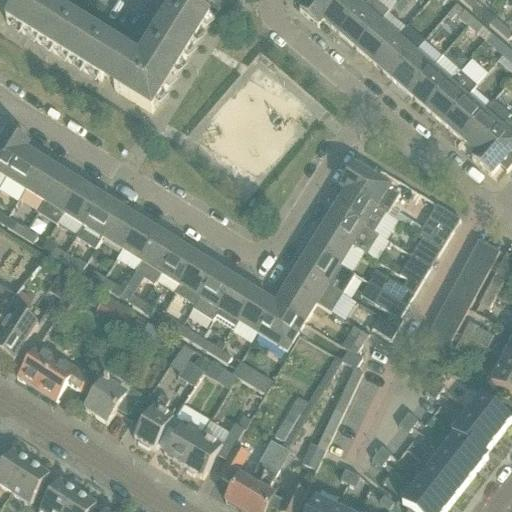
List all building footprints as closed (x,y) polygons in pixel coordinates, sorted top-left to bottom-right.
[(22,0),(7,26),(16,32),(52,54),(152,116),(211,23),(179,3),(141,63),(136,60),(135,62),(35,0),(22,0)] [(200,0),(217,14),(229,0),(200,0)] [(322,23),(342,0),(311,0),(300,14),(319,30),(324,24),(322,23)] [(340,38),(362,12),(347,0),(342,0),(322,23),(324,24),(340,38)] [(433,0),(443,8),(448,2),(446,0),(433,0)] [(477,7),(469,0),(466,0),(462,5),(472,14),(477,7)] [(357,53),(379,27),(378,27),(389,15),(373,1),(363,13),(362,12),(340,38),(357,53)] [(458,22),(468,30),(473,23),(464,15),(458,22)] [(505,30),(495,22),(489,29),(499,37),(505,30)] [(477,38),(483,31),(473,23),(468,30),(477,38)] [(374,68),(397,42),(379,27),(357,53),(374,68)] [(511,40),(511,36),(505,30),(499,37),(508,45),(511,40)] [(491,38),(485,45),(502,60),(508,53),(491,38)] [(397,42),(374,68),(392,83),(414,57),(397,42)] [(511,67),(511,56),(508,53),(502,60),(511,68),(511,67)] [(409,98),(431,72),(414,57),(392,83),(409,98)] [(431,72),(409,98),(426,113),(460,74),(442,59),(431,72)] [(444,128),(473,93),(477,88),(460,74),(426,113),(444,128)] [(491,108),(473,93),(444,128),(461,143),(491,108)] [(510,119),(494,105),(491,108),(461,143),(477,157),(478,158),(508,123),(507,123),(510,119)] [(477,157),(472,163),(479,169),(491,179),(500,169),(507,175),(511,169),(511,127),(508,123),(478,158),(477,157)] [(29,147),(22,142),(8,134),(0,147),(0,178),(6,182),(24,153),(25,154),(29,147)] [(26,194),(43,165),(25,154),(24,153),(6,182),(26,194)] [(45,206),(63,177),(43,165),(26,194),(45,206)] [(400,198),(389,191),(371,180),(353,170),(345,183),(340,191),(347,195),(348,194),(387,218),(400,198)] [(63,220),(82,189),(63,177),(45,206),(38,217),(58,229),(64,220),(63,220)] [(84,230),(102,201),(82,189),(63,220),(64,220),(65,218),(84,230)] [(348,194),(347,195),(336,214),(374,237),(387,218),(348,194)] [(84,230),(77,241),(96,253),(103,242),(121,214),(102,201),(84,230)] [(429,223),(419,238),(424,241),(431,245),(443,253),(460,224),(437,210),(429,223)] [(123,254),(140,226),(121,214),(103,242),(123,254)] [(374,237),(336,214),(324,233),(352,251),(353,250),(367,258),(378,240),(374,238),(374,237)] [(12,225),(7,232),(23,242),(27,235),(12,225)] [(142,266),(160,238),(140,226),(123,254),(142,266)] [(352,251),(324,233),(312,252),(342,271),(342,270),(341,270),(352,251)] [(38,241),(27,235),(23,242),(33,249),(38,241)] [(157,286),(179,250),(160,238),(135,277),(155,290),(157,286)] [(431,272),(443,253),(431,245),(424,241),(412,261),(414,262),(431,272)] [(479,245),(473,256),(494,267),(500,256),(479,245)] [(176,298),(199,262),(179,250),(157,286),(176,298)] [(61,266),(66,259),(55,252),(51,260),(61,266)] [(342,271),(312,252),(300,272),(328,289),(329,289),(343,297),(355,278),(342,270),(342,271)] [(494,267),(473,256),(467,267),(488,278),(494,267)] [(499,272),(509,277),(511,270),(511,261),(506,258),(499,272)] [(72,273),(77,265),(66,259),(61,266),(72,273)] [(419,292),(431,272),(414,262),(412,261),(400,280),(407,284),(419,292)] [(196,310),(218,274),(199,262),(176,298),(196,310)] [(488,278),(467,267),(461,277),(482,289),(488,278)] [(343,297),(329,289),(328,289),(300,272),(288,291),(316,309),(330,317),(334,311),(343,297)] [(48,296),(61,304),(75,282),(62,274),(48,296)] [(220,315),(237,286),(218,274),(196,310),(193,314),(212,325),(213,323),(219,314),(220,315)] [(100,290),(105,283),(94,276),(90,284),(100,290)] [(482,289),(461,277),(455,288),(476,300),(482,289)] [(494,281),(487,295),(496,300),(503,286),(494,281)] [(116,289),(105,283),(100,290),(111,297),(116,289)] [(407,312),(419,292),(407,284),(403,292),(389,283),(382,296),(407,312)] [(239,327),(257,298),(237,286),(220,315),(219,314),(213,323),(234,335),(239,327)] [(476,300),(455,288),(449,299),(470,311),(476,300)] [(0,323),(16,300),(0,289),(0,323)] [(316,309),(288,291),(276,310),(279,312),(304,328),(316,309)] [(20,295),(10,310),(18,316),(22,318),(32,303),(20,295)] [(489,313),(496,300),(487,295),(480,308),(489,313)] [(400,323),(407,312),(382,296),(374,308),(391,318),(387,325),(399,333),(403,326),(400,323)] [(274,313),(276,310),(257,298),(239,327),(258,339),(274,313)] [(470,311),(449,299),(443,310),(465,322),(470,311)] [(140,315),(144,307),(133,300),(129,308),(140,315)] [(96,317),(124,334),(134,318),(107,301),(96,317)] [(155,314),(151,311),(144,307),(140,315),(150,321),(155,314)] [(304,328),(279,312),(276,310),(274,313),(258,339),(287,356),(304,328)] [(465,322),(443,310),(437,321),(459,332),(465,322)] [(0,356),(14,366),(37,328),(22,318),(18,316),(0,344),(0,356)] [(399,333),(387,325),(380,321),(372,335),(390,347),(399,333)] [(459,332),(437,321),(432,332),(453,343),(459,332)] [(139,342),(147,329),(135,322),(128,335),(139,342)] [(178,338),(183,331),(172,324),(167,332),(178,338)] [(493,341),(478,333),(479,332),(469,327),(463,339),(472,345),(487,353),(493,341)] [(163,338),(147,329),(139,342),(137,346),(153,356),(163,338)] [(183,331),(178,338),(189,345),(193,338),(183,331)] [(453,343),(432,332),(426,343),(447,354),(453,343)] [(511,367),(511,338),(505,334),(492,357),(503,363),(511,367)] [(464,359),(472,345),(463,339),(455,354),(464,359)] [(447,354),(426,343),(420,354),(441,365),(447,354)] [(355,344),(349,355),(356,360),(363,349),(355,344)] [(211,348),(206,356),(217,362),(221,355),(211,348)] [(37,395),(58,362),(38,350),(28,365),(18,381),(17,382),(37,395)] [(170,370),(180,377),(188,365),(194,356),(184,350),(170,370)] [(232,362),(221,355),(217,362),(228,369),(232,362)] [(361,363),(356,360),(349,355),(342,365),(343,366),(356,374),(362,364),(361,363)] [(199,359),(193,369),(204,376),(210,367),(199,359)] [(65,366),(58,362),(37,395),(57,407),(67,390),(83,401),(94,384),(65,366)] [(291,451),(343,366),(342,365),(337,362),(285,447),(291,451)] [(511,398),(511,367),(503,363),(490,386),(511,398)] [(193,369),(188,365),(180,377),(178,380),(194,390),(204,376),(193,369)] [(131,393),(126,400),(109,388),(116,378),(113,376),(104,370),(100,377),(89,394),(95,398),(85,414),(107,428),(116,415),(117,413),(127,420),(141,399),(131,393)] [(252,374),(244,386),(263,398),(271,386),(252,374)] [(319,452),(326,455),(363,378),(356,374),(319,452)] [(436,384),(431,390),(440,397),(445,391),(436,384)] [(435,404),(440,397),(431,390),(426,396),(435,404)] [(154,455),(168,431),(174,422),(163,416),(170,405),(160,399),(154,410),(134,443),(139,445),(137,448),(149,454),(150,452),(154,455)] [(275,439),(285,445),(308,407),(298,401),(275,439)] [(511,425),(481,401),(467,419),(498,443),(511,425)] [(418,425),(409,417),(404,424),(413,431),(418,425)] [(498,443),(467,419),(453,436),(456,438),(457,438),(484,460),(485,459),(498,443)] [(184,472),(203,439),(174,422),(168,431),(178,437),(164,460),(172,465),(171,467),(179,472),(180,470),(184,472)] [(408,438),(413,431),(404,424),(399,430),(408,438)] [(230,437),(211,426),(203,439),(184,472),(187,474),(186,476),(194,481),(195,478),(203,483),(217,460),(227,465),(234,452),(245,434),(235,429),(230,437)] [(484,460),(457,438),(456,438),(443,455),(474,479),(488,462),(485,459),(484,460)] [(273,463),(280,451),(272,446),(257,473),(250,486),(241,480),(226,507),(234,511),(247,511),(268,475),(267,474),(272,463),(273,463)] [(311,448),(302,468),(317,474),(326,455),(319,452),(311,448)] [(276,500),(267,495),(274,482),(276,483),(290,457),(280,451),(273,463),(272,463),(267,474),(268,475),(247,511),(269,511),(271,510),(276,500)] [(392,459),(382,451),(377,458),(387,465),(392,459)] [(248,460),(234,452),(227,465),(218,480),(232,488),(242,470),(248,460)] [(0,489),(12,497),(31,467),(12,455),(0,474),(0,489)] [(474,479),(443,455),(430,472),(461,496),(474,479)] [(387,465),(377,458),(372,464),(382,472),(387,465)] [(30,509),(50,479),(31,467),(12,497),(30,509)] [(445,511),(448,511),(461,496),(430,472),(417,489),(445,511)] [(348,488),(353,478),(346,474),(341,485),(348,488)] [(360,481),(353,478),(348,488),(355,492),(360,481)] [(68,511),(78,497),(59,485),(42,511),(68,511)] [(445,511),(417,489),(403,507),(409,511),(445,511)] [(281,511),(299,511),(307,497),(292,490),(285,504),(281,511)] [(94,511),(97,509),(78,497),(68,511),(94,511)] [(390,511),(394,508),(385,500),(380,507),(386,511),(390,511)] [(334,511),(316,503),(311,511),(334,511)]
